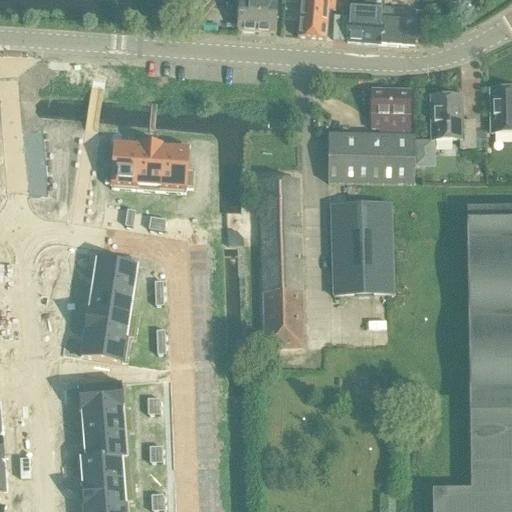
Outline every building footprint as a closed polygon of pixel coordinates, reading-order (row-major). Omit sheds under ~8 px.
[(241,0),(239,0),(237,33),(274,35),(277,3),(273,2),(273,0),(243,0),(241,0)] [(300,0),(297,40),(326,42),(330,13),(334,13),(334,0),(300,0)] [(349,10),(347,45),(382,47),(386,10),(383,10),(384,0),(367,0),(367,2),(365,2),(364,11),(349,10)] [(386,10),(382,47),(413,50),(415,24),(416,12),(386,10)] [(511,90),(489,91),(491,135),(511,134),(511,90)] [(409,94),(371,93),(371,132),(383,132),(383,139),(409,139),(409,94)] [(461,98),(430,99),(431,143),(461,142),(461,150),(474,150),(473,124),(461,124),(461,98)] [(383,139),(328,138),(328,186),(413,187),(414,139),(409,139),(383,139)] [(423,143),(415,143),(415,168),(424,167),(423,143)] [(106,167),(105,187),(137,189),(139,149),(114,147),(113,168),(106,167)] [(139,149),(137,189),(161,191),(163,150),(139,149)] [(163,150),(161,191),(192,193),(194,173),(187,173),(188,152),(163,150)] [(298,184),(260,185),(265,353),(303,352),(298,184)] [(390,208),(330,210),(333,299),(393,297),(390,208)] [(470,493),(431,493),(432,497),(431,511),(511,511),(511,210),(466,211),(468,310),(470,493)] [(96,212),(92,225),(107,230),(111,217),(96,212)] [(126,217),(124,229),(133,231),(134,218),(126,217)] [(150,221),(148,233),(156,234),(158,222),(150,221)] [(158,222),(156,234),(164,235),(166,223),(158,222)] [(97,265),(93,289),(133,295),(138,264),(118,261),(117,268),(97,265)] [(162,285),(154,286),(155,298),(163,297),(162,285)] [(93,289),(89,313),(129,319),(133,295),(93,289)] [(163,297),(155,298),(155,310),(163,310),(163,297)] [(89,313),(86,337),(126,343),(129,319),(89,313)] [(164,334),(156,335),(156,347),(165,346),(164,334)] [(86,337),(82,361),(122,367),(126,343),(86,337)] [(165,346),(156,347),(157,359),(165,358),(165,346)] [(120,387),(80,390),(82,415),(122,412),(120,387)] [(159,402),(147,402),(147,410),(159,410),(159,402)] [(159,410),(147,410),(148,418),(160,418),(159,410)] [(122,412),(82,415),(84,439),(124,436),(122,412)] [(163,423),(145,424),(146,435),(164,433),(163,423)] [(85,462),(81,463),(81,464),(126,460),(124,436),(84,439),(85,462)] [(161,450),(149,450),(149,458),(161,458),(161,450)] [(161,458),(149,458),(149,466),(162,466),(161,458)] [(126,460),(81,464),(83,488),(123,484),(121,461),(126,461),(126,460)] [(123,484),(83,488),(84,511),(125,508),(123,484)] [(163,498),(151,498),(151,506),(163,506),(163,498)]
